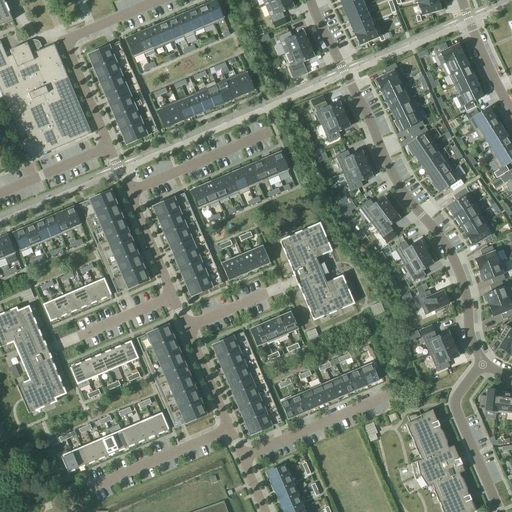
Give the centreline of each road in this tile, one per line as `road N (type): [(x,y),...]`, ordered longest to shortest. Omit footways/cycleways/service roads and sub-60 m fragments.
road 1 (residential): [(482,363),(450,253),(392,177),(309,0)]
road 2 (residential): [(109,147),(64,41),(159,0)]
road 3 (residential): [(482,363),(454,406),(499,511)]
road 4 (residential): [(390,394),(241,458)]
road 5 (residential): [(86,490),(229,429)]
road 6 (residential): [(128,192),(270,131)]
road 7 (residential): [(461,0),(511,111)]
